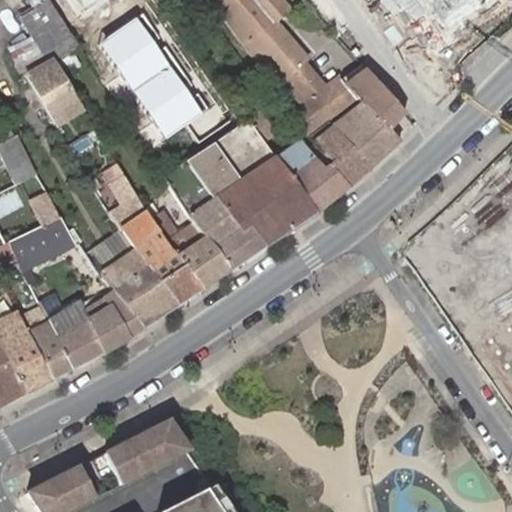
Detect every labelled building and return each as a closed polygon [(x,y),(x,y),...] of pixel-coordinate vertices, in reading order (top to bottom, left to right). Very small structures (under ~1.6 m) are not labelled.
[(73,0),(84,14),(103,0),(73,0)] [(277,0),(209,0),(219,13),(271,87),(308,59),(274,24),(288,10),(277,0)] [(421,0),(440,26),(476,0),(421,0)] [(73,48),(45,5),(20,19),(47,63),(73,48)] [(148,10),(97,46),(166,143),(186,128),(196,143),(227,121),(148,10)] [(308,59),(271,87),(289,112),(310,96),(315,102),(335,87),(308,59)] [(62,90),(47,63),(25,76),(39,103),(62,90)] [(337,85),(335,87),(315,102),(310,96),(289,112),(306,137),(323,124),(354,101),(359,105),(386,130),(364,71),(340,88),(337,85)] [(65,95),(62,90),(39,103),(42,108),(65,95)] [(371,165),(398,140),(386,130),(359,105),(329,128),(371,165)] [(256,109),(245,117),(262,143),(273,135),(256,109)] [(262,143),(245,117),(207,144),(212,148),(190,162),(217,197),(235,220),(228,225),(209,203),(190,216),(196,225),(205,238),(228,271),(312,213),(274,161),(272,159),(262,143)] [(346,187),(371,165),(329,128),(323,124),(306,137),(332,159),(325,168),(346,187)] [(0,146),(0,157),(14,188),(38,175),(19,139),(0,146)] [(274,161),(312,213),(346,187),(325,168),(309,154),(300,140),(272,159),(274,161)] [(207,202),(181,170),(166,182),(192,214),(207,202)] [(173,309),(200,291),(152,222),(122,177),(107,184),(120,208),(107,215),(147,271),(173,309)] [(45,193),(25,203),(38,229),(58,219),(45,193)] [(228,271),(205,238),(189,249),(180,235),(178,237),(163,215),(152,222),(200,291),(228,271)] [(38,229),(9,243),(23,271),(72,247),(58,219),(38,229)] [(189,249),(205,238),(196,225),(180,235),(189,249)] [(104,268),(121,256),(108,238),(91,250),(104,268)] [(9,243),(0,247),(0,283),(1,285),(24,275),(23,271),(9,243)] [(80,245),(68,251),(85,282),(97,276),(80,245)] [(134,335),(173,309),(147,271),(128,284),(117,267),(99,280),(112,296),(118,307),(134,335)] [(49,318),(70,371),(97,358),(134,335),(118,307),(91,316),(82,299),(49,318)] [(32,329),(21,311),(0,322),(0,354),(24,395),(49,383),(32,329)] [(32,329),(49,383),(70,371),(49,318),(32,329)] [(0,354),(0,406),(24,395),(0,354)] [(25,495),(37,511),(62,511),(91,497),(85,485),(111,472),(117,485),(186,451),(166,423),(25,495)] [(226,511),(209,487),(157,511),(226,511)]
